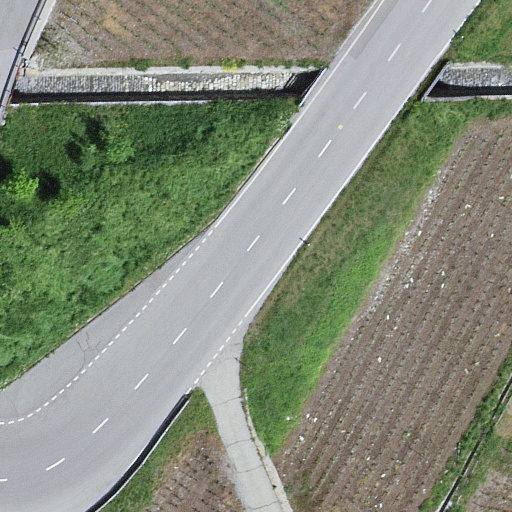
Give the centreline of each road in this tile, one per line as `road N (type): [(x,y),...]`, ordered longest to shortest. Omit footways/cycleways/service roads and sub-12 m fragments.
road 1 (tertiary): [(431,0),(181,333),(97,427),(50,467),(0,479)]
road 2 (track): [(181,333),(212,366),(262,511)]
